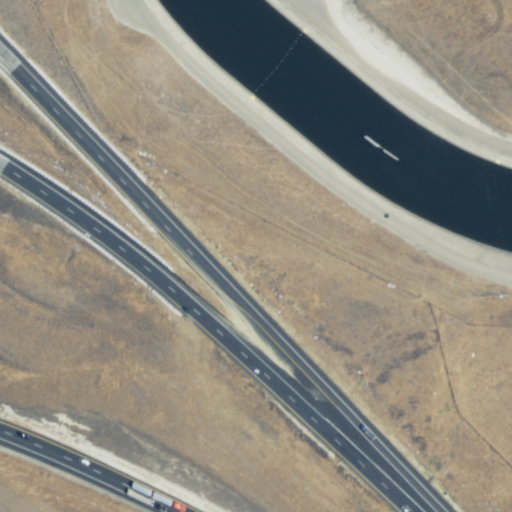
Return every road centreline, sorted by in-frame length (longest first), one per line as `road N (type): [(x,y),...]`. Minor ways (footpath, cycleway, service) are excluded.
road 1 (motorway): [(440,511),(0,54)]
road 2 (motorway): [(411,511),(166,285),(0,164)]
road 3 (motorway): [(0,430),(180,511)]
